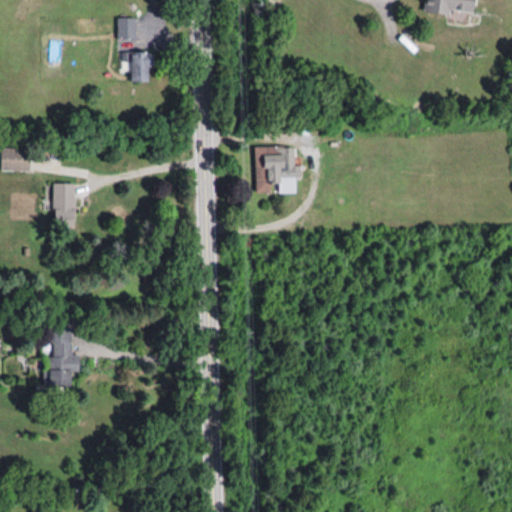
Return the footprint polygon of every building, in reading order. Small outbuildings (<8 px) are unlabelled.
[(476,13),(476,0),(425,0),(424,10),(476,13)] [(136,17),(118,17),(118,38),(136,38),(136,17)] [(124,59),(132,59),(132,79),(152,79),(152,51),(124,51),(124,59)] [(254,147),(256,191),(297,190),(295,146),(254,147)] [(1,149),(1,169),(28,169),(28,149),(1,149)] [(75,224),(75,182),(53,182),(53,224),(75,224)] [(72,353),(72,323),(46,323),(46,385),(72,385),(72,372),(80,372),(80,353),(72,353)]
